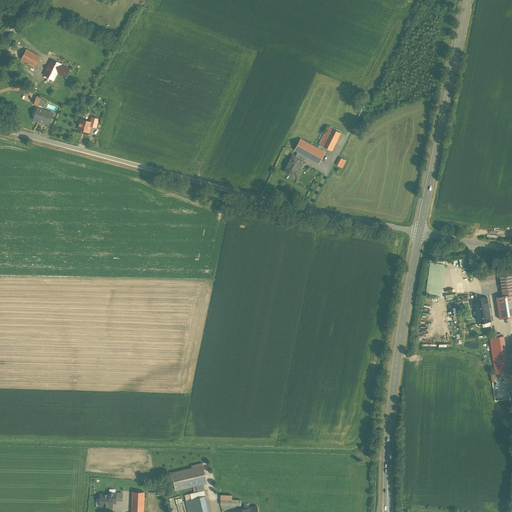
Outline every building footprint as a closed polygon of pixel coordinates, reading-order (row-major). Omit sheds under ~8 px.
[(41,57),(27,49),(21,59),(35,67),(41,57)] [(61,65),(52,60),(44,75),(54,79),(58,72),(66,76),(70,69),(61,65)] [(53,113),(38,108),(34,119),(43,123),(44,122),(48,124),(49,124),(53,113)] [(92,122),(91,122),(81,120),(79,129),(89,132),(91,125),(92,122)] [(340,133),(328,126),(319,144),(331,151),(340,133)] [(295,157),(303,161),(303,162),(306,157),(319,164),(325,152),(317,148),(300,139),(294,150),(298,152),(295,157)] [(303,161),(295,157),(293,155),(284,171),(298,178),(300,174),(296,172),(298,169),(303,161)] [(346,161),(340,158),(336,164),(342,168),(346,161)] [(445,264),(431,263),(427,294),(441,296),(445,264)] [(504,297),(498,298),(502,317),(511,315),(511,266),(499,269),(504,297)] [(484,282),(496,279),(494,268),(481,270),(484,282)] [(492,296),(475,300),(479,324),(491,322),(488,305),(494,304),(492,296)] [(505,337),(495,338),(500,373),(510,371),(505,337)] [(203,463),(192,466),(192,468),(172,473),(176,490),(207,483),(203,463)] [(100,493),(99,507),(112,508),(112,505),(115,505),(115,502),(123,503),(124,491),(108,490),(108,493),(100,493)] [(204,490),(185,495),(186,501),(194,499),(206,496),(204,490)] [(144,492),(133,492),(132,501),(144,501),(144,492)] [(209,511),(206,496),(194,499),(197,511),(209,511)] [(197,511),(194,499),(186,501),(188,511),(197,511)] [(143,511),(144,501),(132,501),(132,511),(143,511)]
